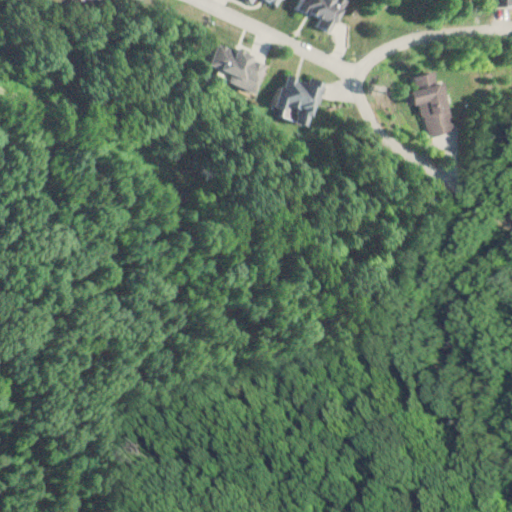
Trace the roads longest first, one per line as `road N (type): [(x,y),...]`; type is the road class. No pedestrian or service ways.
road 1 (residential): [(511,24),(387,44),(355,73),(192,0)]
road 2 (residential): [(355,73),(357,100),(392,148),(511,220)]
